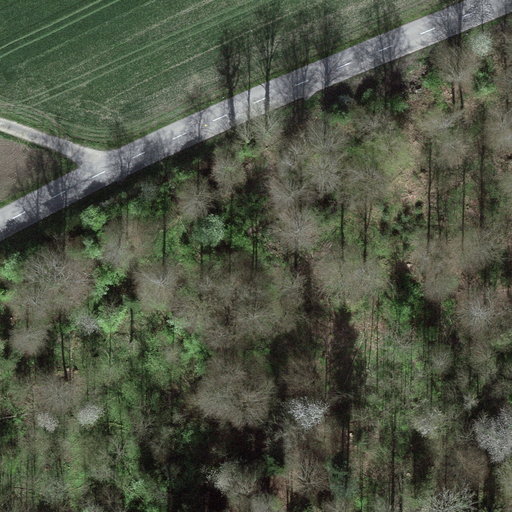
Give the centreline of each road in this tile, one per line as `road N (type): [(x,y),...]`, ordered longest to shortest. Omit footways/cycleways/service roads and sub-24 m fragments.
road 1 (tertiary): [(0,225),(212,121),(502,0)]
road 2 (track): [(117,164),(0,123)]
